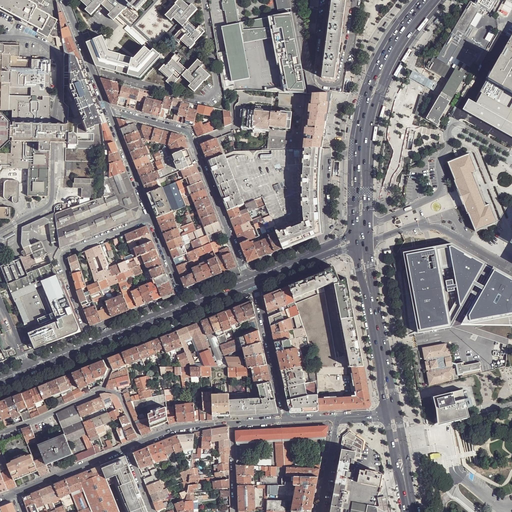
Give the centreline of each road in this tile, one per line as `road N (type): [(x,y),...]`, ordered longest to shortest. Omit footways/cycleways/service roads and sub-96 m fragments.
road 1 (residential): [(249,283),(189,133),(106,109)]
road 2 (secondary): [(429,0),(373,91),(361,182)]
road 3 (residential): [(150,218),(64,252),(92,345)]
road 4 (residential): [(254,281),(286,420)]
